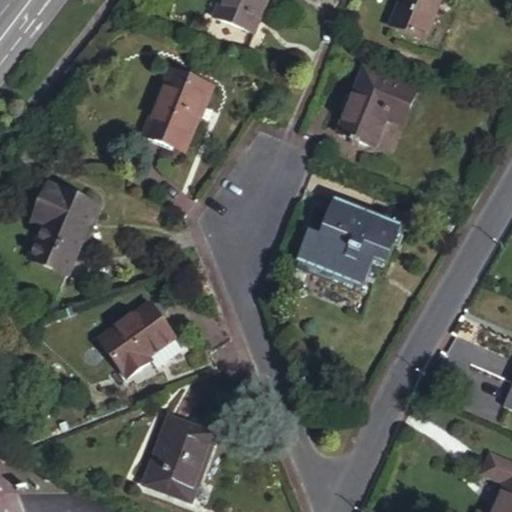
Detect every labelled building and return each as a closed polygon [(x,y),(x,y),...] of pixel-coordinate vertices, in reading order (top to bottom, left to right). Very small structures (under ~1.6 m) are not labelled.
[(270,0),(221,0),(213,19),(254,37),(270,0)] [(438,0),(399,0),(389,26),(423,39),(438,0)] [(210,86),(170,67),(141,130),(180,149),(210,86)] [(418,90),(366,70),(339,136),(375,150),(387,117),(404,125),(418,90)] [(91,201),(42,181),(28,217),(40,222),(27,256),(65,271),(91,201)] [(334,210),(331,218),(346,224),(349,216),(334,210)] [(346,224),(331,218),(319,245),(309,241),(301,262),(304,264),(339,278),(337,283),(358,291),(361,292),(372,266),(385,272),(399,236),(349,216),(346,224)] [(357,297),(358,291),(337,283),(339,278),(304,264),(300,274),(357,297)] [(130,380),(156,363),(153,359),(178,342),(155,306),(104,340),(130,380)] [(186,353),(178,342),(153,359),(156,363),(160,370),(186,353)] [(217,434),(170,417),(143,486),(192,504),(217,434)] [(511,511),(511,465),(491,456),(483,474),(505,484),(492,511),(511,511)]
